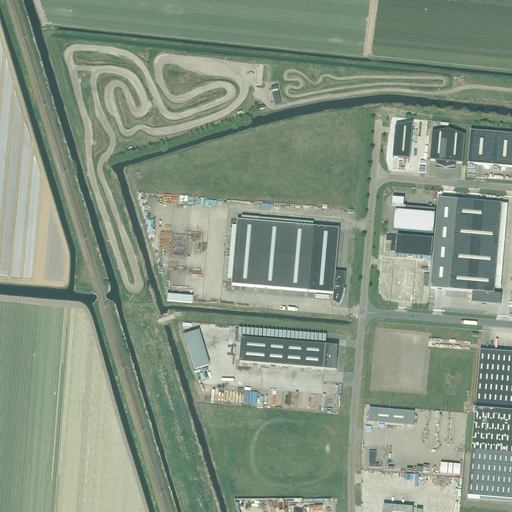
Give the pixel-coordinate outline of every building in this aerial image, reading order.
[(277,86),(271,87),(275,105),(281,104),(277,86)] [(410,160),(413,124),(396,127),(393,158),(410,160)] [(446,169),(449,130),(432,134),(430,161),(437,162),(436,165),(445,169),(446,169)] [(449,130),(446,169),(455,167),(456,163),(463,164),(465,136),(449,130)] [(511,168),(511,135),(471,132),(468,165),(511,168)] [(393,198),(392,206),(396,206),(396,211),(395,211),(395,216),(393,229),(393,232),(398,232),(417,234),(434,235),(435,215),(405,212),(406,207),(403,207),(404,199),(393,198)] [(438,199),(431,289),(449,290),(473,292),(472,303),(501,305),(502,295),(494,294),(495,289),(502,204),(499,204),(499,203),(500,203),(500,201),(497,201),(497,203),(497,204),(457,200),(438,199)] [(163,204),(162,213),(172,214),(173,204),(163,204)] [(232,280),(232,286),(308,292),(310,292),(311,292),(321,293),(324,293),(324,294),(328,294),(334,294),(333,302),(336,304),(339,306),(340,305),(341,303),(341,302),(342,301),(342,300),(342,299),(343,295),(344,294),(344,293),(344,292),(344,291),(344,290),(346,273),(336,273),(336,271),(336,270),(337,257),(337,254),(339,231),(339,230),(336,229),(331,229),(314,227),(312,227),(259,223),(241,221),(237,221),(237,226),(232,280)] [(431,260),(433,240),(387,236),(386,242),(392,242),(391,252),(396,252),(395,257),(431,260)] [(195,303),(196,296),(190,296),(190,292),(170,290),(169,301),(195,303)] [(213,366),(203,331),(188,335),(198,370),(213,366)] [(271,341),(242,339),(240,363),(324,370),(324,369),(335,370),(337,348),(326,347),(326,346),(271,341)] [(471,452),(511,455),(511,353),(480,351),(471,452)] [(341,400),(342,395),(328,394),(328,397),(333,397),(332,402),(335,402),(336,399),(341,400)] [(511,455),(471,452),(468,498),(511,501),(511,455)] [(441,464),(440,474),(460,475),(461,465),(441,464)]
